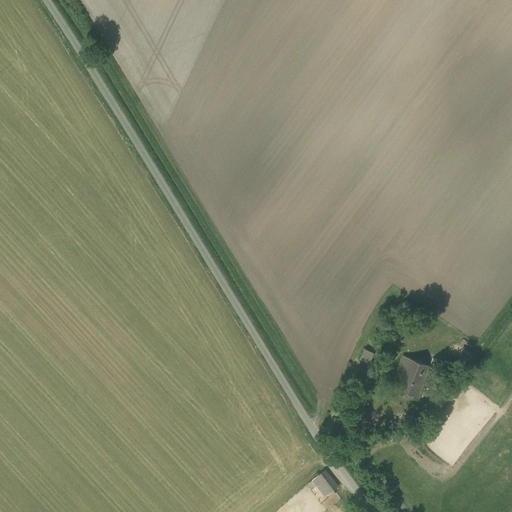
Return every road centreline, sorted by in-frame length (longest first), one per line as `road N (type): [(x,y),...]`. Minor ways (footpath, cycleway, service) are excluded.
road 1 (unclassified): [(371,511),(45,0)]
road 2 (unknown): [(367,336),(328,453)]
